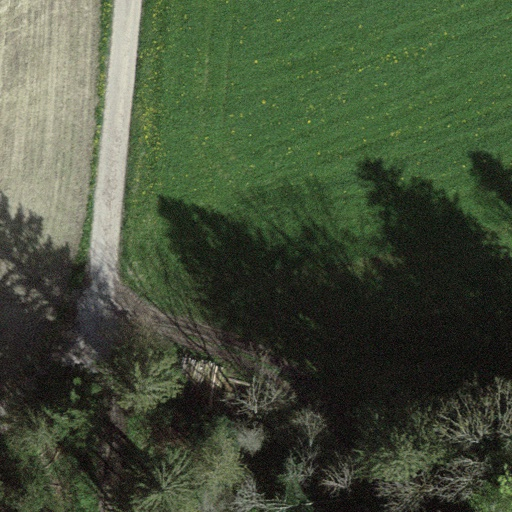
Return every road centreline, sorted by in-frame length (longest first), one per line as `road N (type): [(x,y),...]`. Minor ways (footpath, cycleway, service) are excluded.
road 1 (track): [(126,0),(94,302)]
road 2 (track): [(98,511),(94,302)]
road 3 (track): [(0,402),(94,302)]
